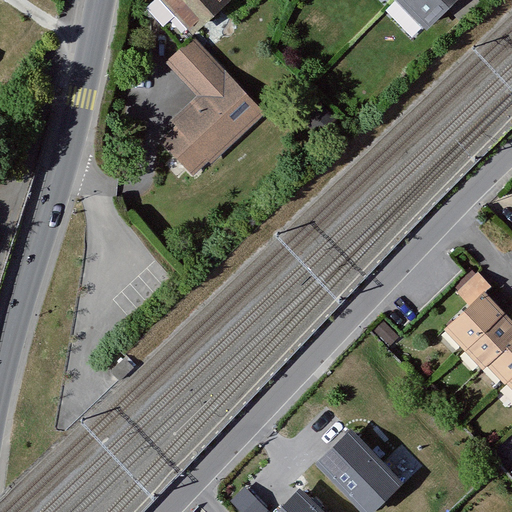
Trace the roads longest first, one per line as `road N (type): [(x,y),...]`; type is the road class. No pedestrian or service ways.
road 1 (residential): [(164,511),(511,154)]
road 2 (secondary): [(0,379),(82,98),(102,0)]
